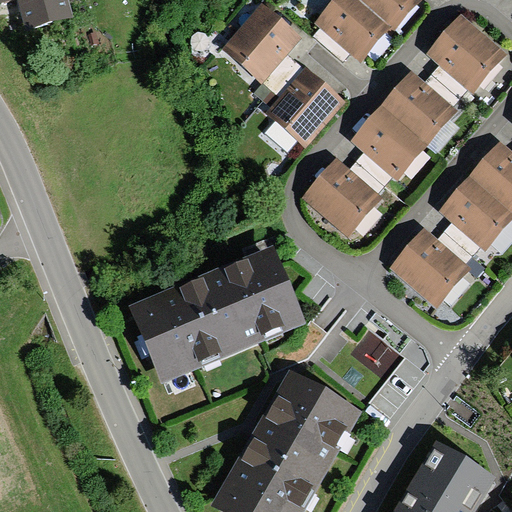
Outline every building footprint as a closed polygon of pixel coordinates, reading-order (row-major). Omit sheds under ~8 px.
[(0,0),(0,4),(1,7),(17,3),(26,35),(73,22),(66,0),(0,0)] [(337,0),(315,25),(321,30),(350,55),(362,65),(387,35),(391,39),(424,0),(337,0)] [(221,51),(261,87),(289,55),(302,41),(262,5),(221,51)] [(462,18),(428,58),(439,68),(467,93),(473,97),(507,57),(462,18)] [(343,63),(350,55),(321,30),(314,37),(343,63)] [(254,95),(272,110),(306,72),(289,55),(261,87),(254,95)] [(431,76),(459,101),(467,93),(439,68),(431,76)] [(267,115),(306,151),(345,107),(306,72),(272,110),(267,115)] [(413,75),(383,109),(428,149),(458,116),(452,110),(424,85),(413,75)] [(424,85),(452,110),(459,101),(431,76),(424,85)] [(398,183),(428,149),(383,109),(352,143),(365,155),(392,178),(398,183)] [(511,155),(500,146),(471,179),(511,215),(511,155)] [(357,164),(384,187),(392,178),(365,155),(357,164)] [(338,162),(303,202),(347,240),(382,201),(376,196),(349,172),(338,162)] [(349,172),(376,196),(384,187),(357,164),(349,172)] [(485,253),(511,222),(511,215),(471,179),(441,214),(453,226),(481,249),(485,253)] [(472,258),(481,249),(453,226),(446,234),(472,258)] [(426,228),(390,268),(436,311),(473,271),(439,240),(426,228)] [(446,234),(439,240),(473,271),(477,275),(483,269),(472,258),(446,234)] [(275,253),(132,316),(162,388),(307,328),(275,253)] [(290,377),(213,508),(219,511),(305,511),(360,418),(290,377)] [(410,501),(403,511),(475,511),(493,482),(439,451),(410,501)]
